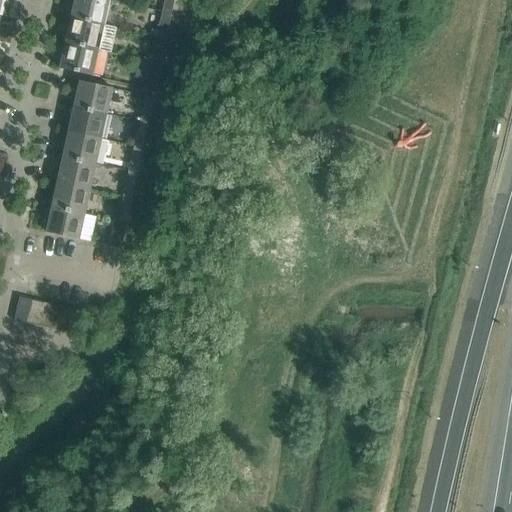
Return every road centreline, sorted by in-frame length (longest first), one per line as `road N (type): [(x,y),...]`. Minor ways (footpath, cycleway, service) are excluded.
road 1 (motorway): [(511,226),(440,511)]
road 2 (residential): [(14,260),(5,137),(41,0)]
